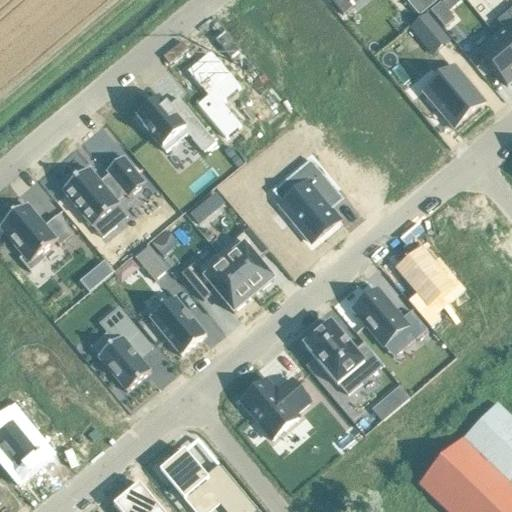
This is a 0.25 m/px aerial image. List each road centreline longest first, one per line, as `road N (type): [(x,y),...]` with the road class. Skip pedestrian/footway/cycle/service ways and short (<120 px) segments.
road 1 (residential): [(187,399),(473,160)]
road 2 (residential): [(0,172),(206,0)]
road 3 (residential): [(52,511),(187,399)]
road 4 (residential): [(280,511),(187,399)]
